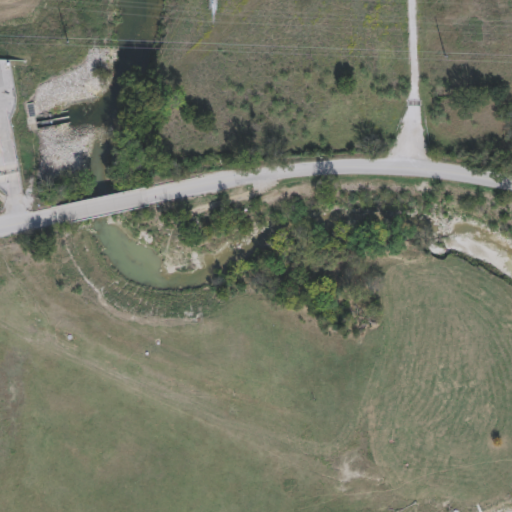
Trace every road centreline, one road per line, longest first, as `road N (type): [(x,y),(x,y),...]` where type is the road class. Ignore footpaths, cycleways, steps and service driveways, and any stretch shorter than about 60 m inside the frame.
road 1 (residential): [(210,185),(401,165),(511,183)]
road 2 (residential): [(36,220),(210,185)]
